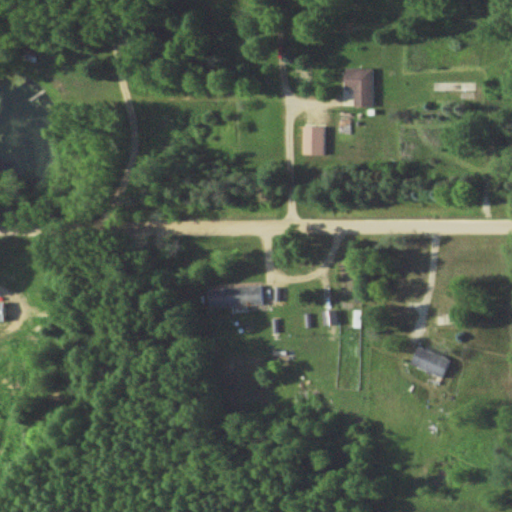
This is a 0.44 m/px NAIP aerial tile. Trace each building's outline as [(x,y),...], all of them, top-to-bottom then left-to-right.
[(356,88),(355,106),(375,106),(377,68),(350,67),(349,88),(356,88)] [(327,154),(328,126),(306,125),(305,154),(327,154)] [(266,285),(208,287),(209,307),(266,305),(266,285)] [(0,321),(10,321),(9,302),(0,302),(0,321)] [(327,312),(327,324),(337,324),(337,312),(327,312)] [(416,364),(448,377),(456,359),(423,346),(416,364)]
